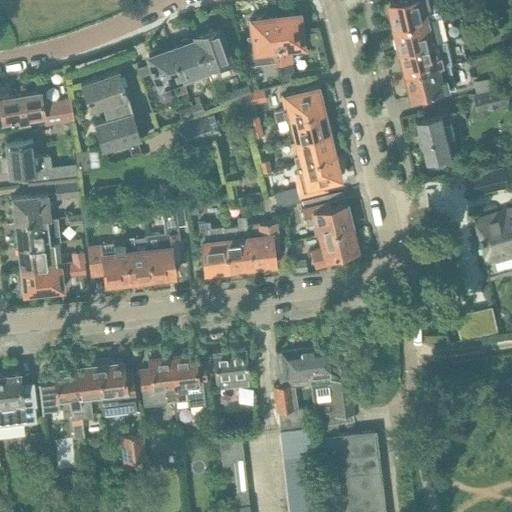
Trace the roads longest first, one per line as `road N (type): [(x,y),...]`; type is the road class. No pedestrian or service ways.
road 1 (residential): [(393,246),(388,265),(350,289),(0,327)]
road 2 (residential): [(331,0),(393,246)]
road 3 (unknown): [(269,298),(276,511)]
road 4 (residential): [(411,431),(408,297),(393,246)]
road 5 (residential): [(0,61),(101,33),(174,0)]
